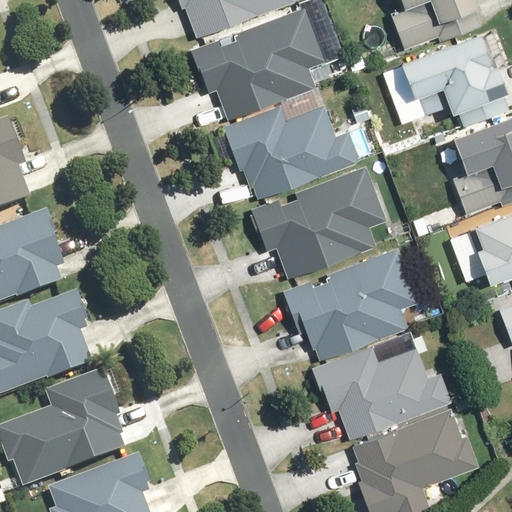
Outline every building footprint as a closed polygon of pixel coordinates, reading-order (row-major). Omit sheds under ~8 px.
[(174,0),(176,4),(183,1),(195,33),(284,0),(174,0)] [(411,0),(393,7),(405,41),(448,25),(449,28),(489,13),(483,0),(411,0)] [(234,31),(237,39),(224,44),(221,36),(192,47),(210,92),(218,89),(229,117),(318,83),(311,65),(326,59),(305,4),(234,31)] [(485,31),(401,62),(414,98),(448,86),(462,123),(506,107),(501,93),(511,89),(511,86),(503,61),(497,63),(485,31)] [(246,170),(255,195),(360,158),(350,130),(337,135),(326,102),(285,116),(280,102),(224,122),(241,172),(246,170)] [(450,176),(464,214),(502,200),(504,205),(511,201),(511,114),(454,136),(466,170),(450,176)] [(26,163),(8,116),(0,119),(0,206),(31,195),(19,165),(26,163)] [(297,189),(299,197),(278,204),(275,196),(253,204),(268,248),(278,245),(289,275),(379,244),(371,221),(385,216),(367,165),(297,189)] [(0,302),(29,291),(31,295),(65,281),(60,266),(67,264),(57,239),(61,238),(50,209),(2,227),(0,221),(0,302)] [(511,211),(480,223),(487,243),(477,247),(491,282),(511,273),(511,211)] [(402,307),(418,301),(398,246),(285,288),(294,313),(302,310),(319,357),(408,324),(402,307)] [(52,379),(95,364),(82,328),(92,325),(80,291),(33,307),(32,301),(0,312),(0,393),(51,376),(52,379)] [(511,300),(499,305),(511,341),(511,300)] [(375,342),(313,365),(321,386),(324,385),(333,410),(339,408),(349,435),(450,398),(439,369),(429,373),(420,346),(382,360),(375,342)] [(24,487),(130,447),(117,413),(122,411),(106,367),(48,389),(54,406),(0,426),(0,432),(10,461),(14,460),(24,487)] [(424,485),(482,465),(470,431),(466,432),(457,406),(350,442),(373,511),(397,511),(429,501),(424,485)] [(150,511),(143,490),(151,487),(138,454),(50,486),(58,507),(51,509),(52,511),(150,511)]
